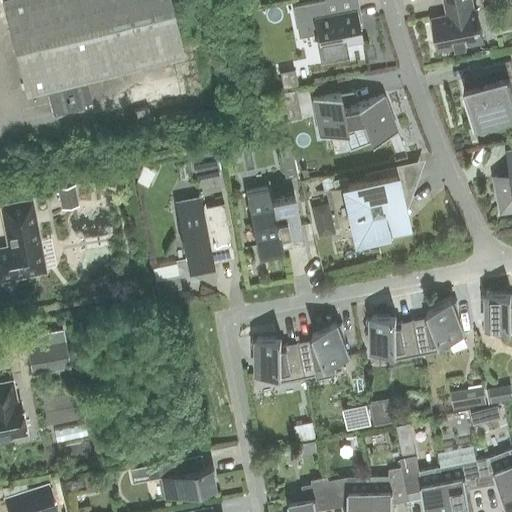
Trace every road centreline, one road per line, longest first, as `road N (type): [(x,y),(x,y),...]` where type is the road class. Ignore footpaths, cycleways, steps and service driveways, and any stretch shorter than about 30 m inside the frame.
road 1 (residential): [(263,511),(229,332),(244,313),(491,266)]
road 2 (residential): [(491,266),(428,125),(387,0)]
